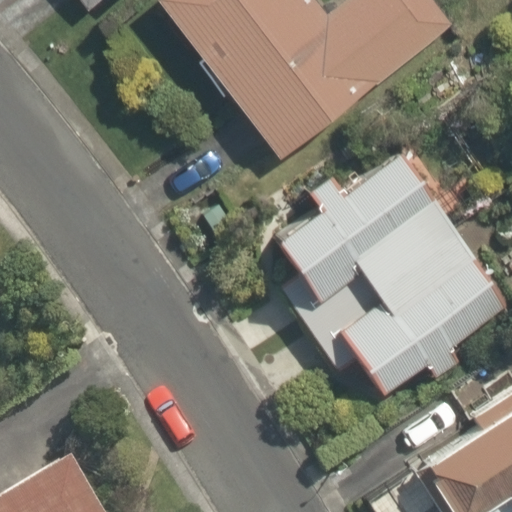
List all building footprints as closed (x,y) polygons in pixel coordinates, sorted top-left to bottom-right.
[(73,0),(90,21),(116,0),(73,0)] [(314,0),(165,0),(283,165),(461,38),(433,0),(335,0),(321,10),(314,0)] [(384,404),(511,302),(511,293),(386,134),(268,227),(312,283),(281,307),(337,377),(353,364),(384,404)] [(511,511),(511,369),(458,404),(472,426),(416,462),(447,511),(511,511)] [(0,483),(0,511),(102,511),(70,464),(58,445),(0,483)]
